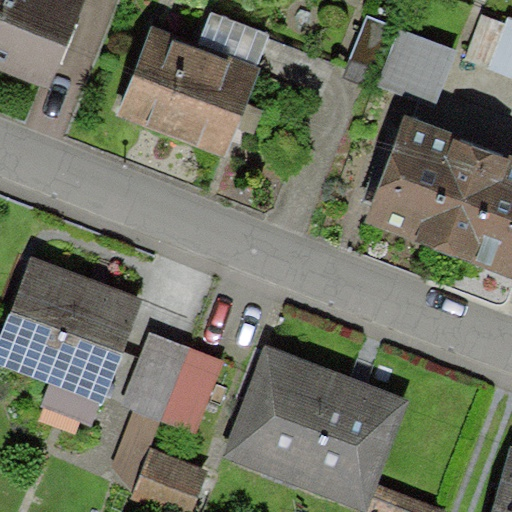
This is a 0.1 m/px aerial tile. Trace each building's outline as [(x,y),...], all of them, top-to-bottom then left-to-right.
[(80,0),(0,0),(0,66),(48,85),(80,0)] [(511,19),(478,6),(460,55),(511,75),(511,19)] [(256,66),(147,24),(116,104),(225,146),(256,66)] [(482,137),(408,110),(368,216),(442,244),(482,137)] [(511,148),(482,137),(442,244),(511,270),(511,148)] [(0,357),(95,394),(133,296),(30,256),(0,334),(0,357)] [(185,346),(151,334),(126,404),(160,416),(185,346)] [(401,398),(267,350),(232,446),(366,495),(401,398)] [(192,469),(147,452),(132,492),(177,509),(192,469)] [(511,511),(511,453),(493,511),(511,511)] [(434,511),(376,491),(367,511),(434,511)]
